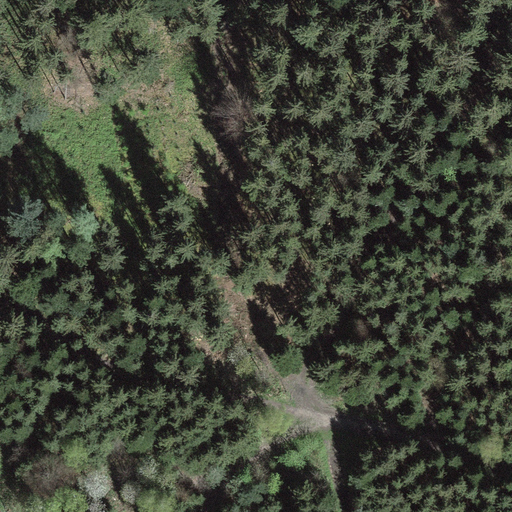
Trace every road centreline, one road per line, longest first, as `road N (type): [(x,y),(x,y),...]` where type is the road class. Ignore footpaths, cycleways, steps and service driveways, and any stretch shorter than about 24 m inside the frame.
road 1 (track): [(320,427),(306,387),(340,304),(475,94),(511,9)]
road 2 (track): [(511,482),(386,436),(320,427)]
